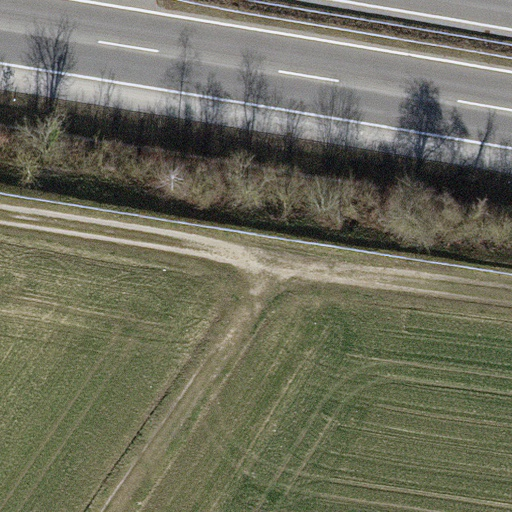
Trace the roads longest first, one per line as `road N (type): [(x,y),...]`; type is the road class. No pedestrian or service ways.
road 1 (motorway): [(0,23),(511,107)]
road 2 (track): [(511,295),(0,213)]
road 3 (track): [(106,511),(276,255)]
